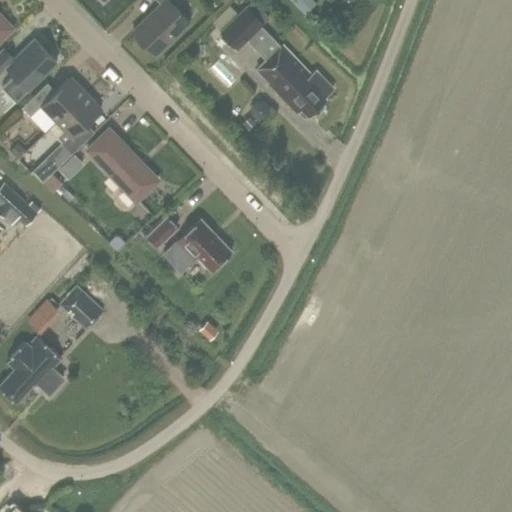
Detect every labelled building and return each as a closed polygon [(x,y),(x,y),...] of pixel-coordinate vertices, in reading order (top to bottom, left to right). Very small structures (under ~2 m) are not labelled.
[(157,0),(160,3),(132,30),(155,53),(189,21),(169,0),(157,0)] [(261,24),(269,17),(252,0),(250,0),(220,30),(237,48),(246,38),(266,58),(256,67),(268,80),(267,81),(297,111),(301,107),(308,114),(326,97),(324,95),(333,87),(315,69),(311,73),(282,43),(280,44),(261,24)] [(229,4),(212,21),(217,26),(220,28),(232,16),(236,12),(229,4)] [(1,86),(15,100),(56,60),(34,37),(13,57),(3,46),(0,49),(0,70),(5,65),(14,74),(1,86)] [(41,104),(56,119),(85,91),(70,75),(55,90),(47,81),(21,106),(30,115),(41,104)] [(72,152),(94,130),(86,122),(101,107),(85,91),(56,119),(64,128),(57,135),(72,152)] [(252,104),(251,111),(256,116),(264,117),(269,112),(269,104),(264,99),(257,99),(252,104)] [(135,199),(157,178),(109,127),(87,148),(135,199)] [(16,157),(24,148),(17,141),(9,150),(16,157)] [(42,159),(32,169),(42,180),(53,170),(42,159)] [(42,180),(52,190),(61,180),(51,171),(42,180)] [(32,199),(28,203),(3,180),(0,183),(0,213),(11,223),(17,217),(25,224),(34,214),(40,220),(48,212),(42,206),(41,207),(32,199)] [(145,234),(157,247),(178,226),(166,214),(145,234)] [(176,240),(162,253),(180,272),(194,259),(193,257),(196,254),(210,268),(230,249),(200,217),(176,240)] [(103,309),(76,283),(58,302),(85,328),(103,309)] [(60,356),(37,335),(29,344),(24,339),(6,359),(15,366),(0,382),(0,384),(16,400),(34,379),(49,392),(64,376),(52,365),(60,356)] [(20,511),(10,503),(1,511),(20,511)]
